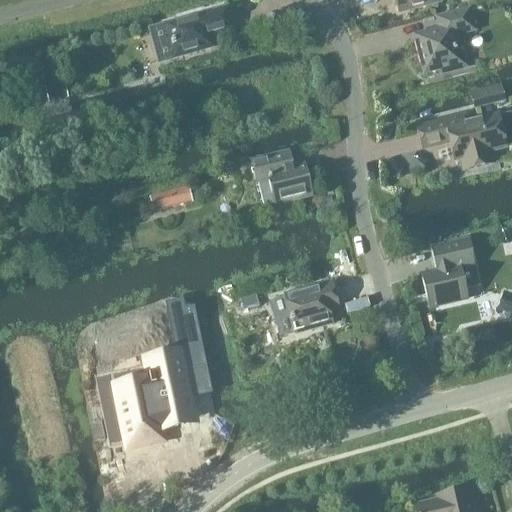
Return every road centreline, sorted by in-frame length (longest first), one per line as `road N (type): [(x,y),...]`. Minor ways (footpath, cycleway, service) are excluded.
road 1 (residential): [(416,412),(357,187),(355,85),(338,33),(309,0)]
road 2 (residential): [(190,511),(228,478),(280,451),(416,412)]
